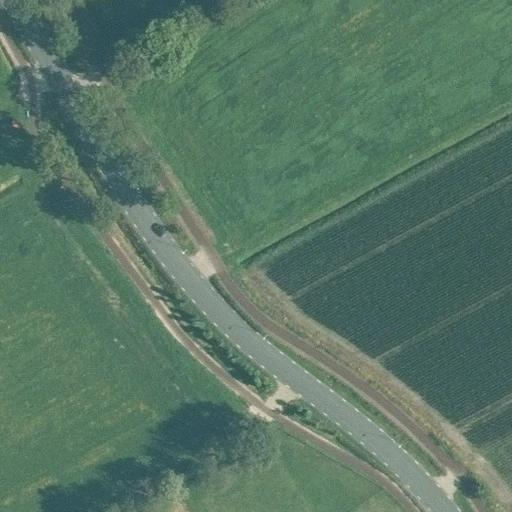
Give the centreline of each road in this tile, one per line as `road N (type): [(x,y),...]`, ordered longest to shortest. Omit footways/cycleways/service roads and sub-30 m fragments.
road 1 (secondary): [(438,511),(406,470),(227,328),(148,229),(72,97)]
road 2 (unclassified): [(72,97),(209,0)]
